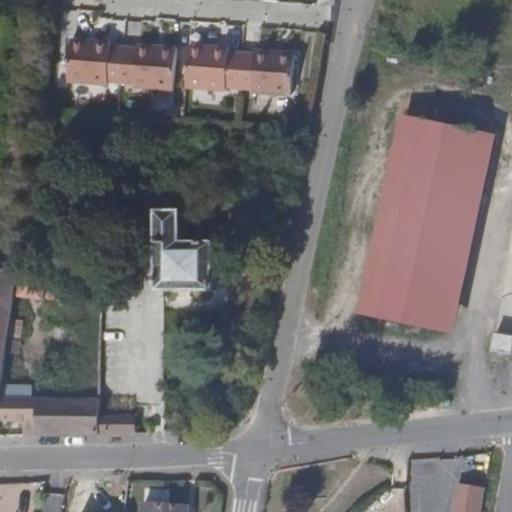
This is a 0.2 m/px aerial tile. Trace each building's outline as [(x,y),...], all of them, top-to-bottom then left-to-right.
[(120,80),(122,45),(107,44),(107,40),(69,38),(66,80),(104,83),(106,79),(120,80)] [(172,87),(175,45),(137,43),(136,45),(122,45),(120,80),(133,81),(134,85),(172,87)] [(243,86),(245,49),(232,49),(231,45),(191,43),(188,86),(229,89),(231,86),(243,86)] [(297,93),(300,50),(259,47),(259,50),(245,49),(243,86),(256,87),(256,91),(297,93)] [(467,250),(492,129),(397,111),(358,309),(452,326),(467,250)] [(213,299),(218,251),(186,248),(189,213),(164,210),(155,289),(155,294),(213,299)] [(0,311),(18,313),(24,269),(0,265),(0,311)] [(53,282),(53,273),(30,270),(28,289),(50,292),(112,303),(112,289),(53,282)] [(0,372),(11,374),(18,313),(0,311),(0,372)] [(511,355),(511,335),(498,334),(495,353),(511,355)] [(121,387),(121,370),(117,370),(117,356),(111,356),(109,401),(115,401),(116,388),(121,387)] [(5,425),(9,397),(11,374),(0,372),(0,437),(4,437),(4,431),(5,425)] [(42,425),(45,398),(9,397),(5,425),(42,425)] [(108,425),(109,401),(45,398),(42,425),(41,436),(140,439),(141,426),(108,425)] [(482,511),(488,490),(459,484),(453,511),(482,511)] [(192,511),(193,506),(149,502),(147,511),(192,511)]
